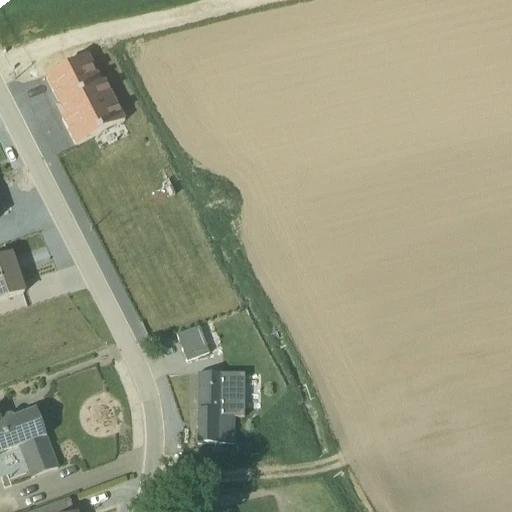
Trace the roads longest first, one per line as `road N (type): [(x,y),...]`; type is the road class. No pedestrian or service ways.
road 1 (residential): [(0,101),(150,401),(156,433),(142,511)]
road 2 (track): [(148,487),(322,469),(341,458)]
